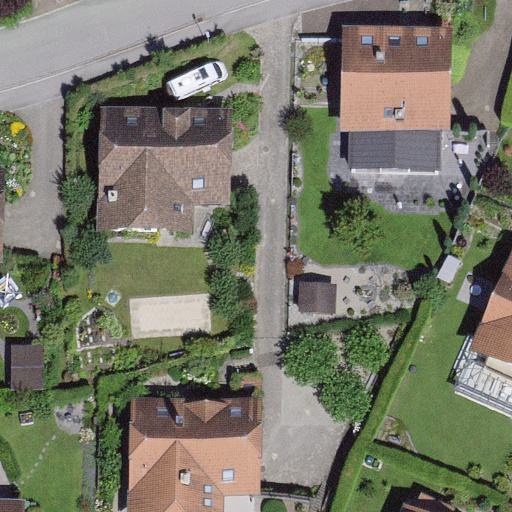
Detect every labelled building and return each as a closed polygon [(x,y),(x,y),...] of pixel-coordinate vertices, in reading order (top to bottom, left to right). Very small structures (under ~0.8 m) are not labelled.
[(440,140),(454,140),(454,32),(341,31),(341,133),(355,133),(355,171),(440,171),(440,140)] [(199,235),(201,194),(235,195),(238,110),(103,106),(99,232),(199,235)] [(17,170),(0,169),(0,269),(15,270),(17,170)] [(460,355),(511,377),(511,256),(503,253),(460,355)] [(329,343),(329,312),(292,312),(291,343),(329,343)] [(12,349),(10,388),(53,390),(56,351),(12,349)] [(279,511),(279,424),(147,425),(146,511),(279,511)] [(429,511),(407,502),(402,511),(395,511),(392,510),(390,511),(429,511)]
